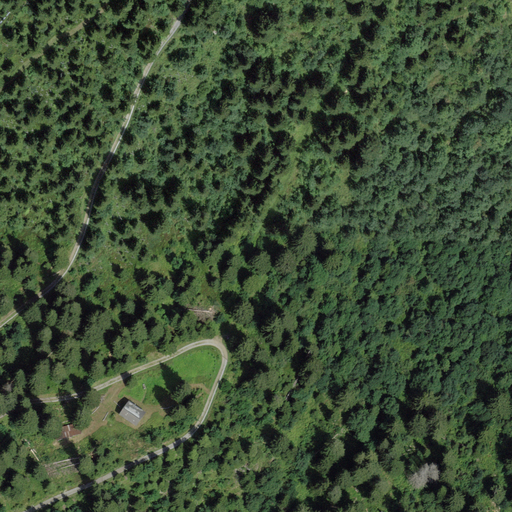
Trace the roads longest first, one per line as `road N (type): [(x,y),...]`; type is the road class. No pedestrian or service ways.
road 1 (track): [(383,0),(296,147),(215,343)]
road 2 (track): [(188,0),(137,89),(69,264),(0,324)]
road 3 (track): [(215,343),(223,365),(189,436),(27,511)]
road 4 (track): [(0,415),(215,343)]
